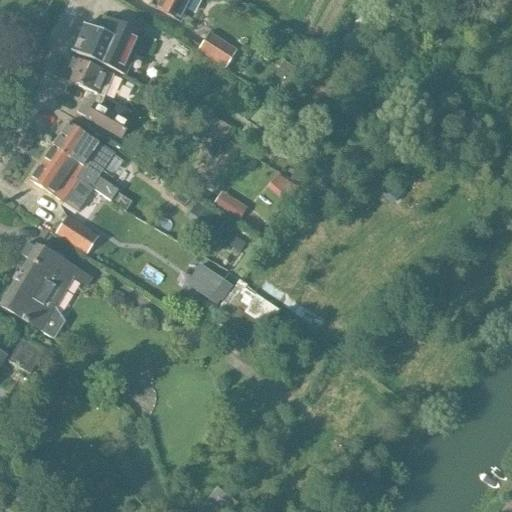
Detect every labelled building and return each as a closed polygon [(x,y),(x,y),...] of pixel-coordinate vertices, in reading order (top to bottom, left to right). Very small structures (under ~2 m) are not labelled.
[(178,22),(189,0),(153,0),(150,7),(178,22)] [(237,0),(236,0),(231,9),(244,17),(250,8),(237,0)] [(304,125),(377,32),(373,29),(379,21),(367,12),(288,113),(304,125)] [(135,55),(144,36),(109,21),(103,34),(85,25),(72,54),(125,78),(128,70),(136,73),(142,59),(135,55)] [(236,53),(210,36),(200,52),(226,69),(236,53)] [(69,58),(60,80),(99,97),(96,105),(87,120),(122,140),(130,126),(125,123),(131,113),(105,98),(114,77),(69,58)] [(252,93),(241,107),(249,112),(259,99),(252,93)] [(86,161),(97,145),(68,125),(51,149),(73,164),(67,173),(79,181),(91,164),(86,161)] [(38,168),(29,182),(66,207),(73,196),(70,193),(72,191),(79,181),(67,173),(73,164),(51,149),(38,168)] [(117,192),(96,177),(89,187),(110,202),(117,192)] [(96,240),(66,219),(55,236),(85,257),(96,240)] [(51,313),(72,279),(86,288),(91,280),(37,247),(35,249),(27,244),(20,256),(28,261),(0,306),(0,308),(53,341),(61,328),(60,323),(55,316),(51,313)] [(280,312),(234,283),(222,302),(236,310),(223,329),(247,345),(260,326),(268,330),(270,327),(295,342),(302,331),(277,316),(280,312)] [(29,375),(42,354),(20,341),(7,361),(29,375)]
